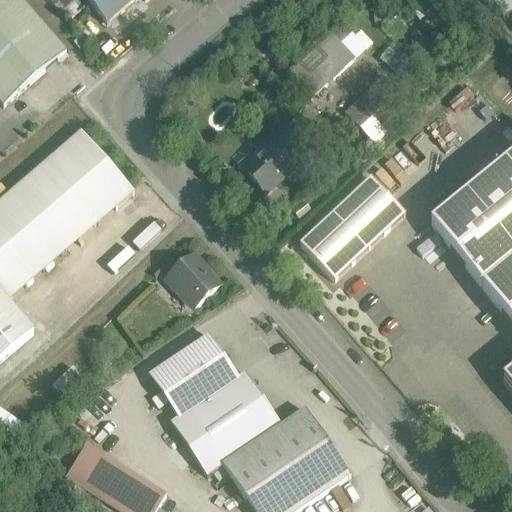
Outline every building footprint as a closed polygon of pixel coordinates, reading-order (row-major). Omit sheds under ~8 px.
[(66,57),(15,0),(0,0),(0,107),(4,112),(66,57)] [(81,0),(107,29),(139,0),(141,0),(145,4),(149,0),(81,0)] [(330,36),(287,76),(310,101),(353,60),(330,36)] [(397,125),(370,95),(347,117),(374,146),(397,125)] [(280,129),(260,147),(265,153),(285,135),(280,129)] [(265,153),(243,173),(244,174),(246,172),(265,193),(263,195),(264,196),(306,158),(285,135),(265,153)] [(81,137),(0,207),(0,299),(7,308),(134,197),(81,137)] [(511,164),(434,227),(511,323),(511,164)] [(299,248),(333,286),(405,221),(371,183),(299,248)] [(219,291),(193,261),(168,283),(178,294),(175,296),(183,305),(185,303),(195,313),(219,291)] [(7,308),(0,299),(0,367),(34,338),(7,308)] [(209,342),(150,383),(178,424),(238,383),(209,342)] [(511,375),(503,382),(511,392),(511,375)] [(246,379),(172,429),(208,481),(222,471),(281,431),(246,379)] [(27,433),(0,414),(0,442),(14,452),(27,433)] [(281,431),(222,471),(250,511),(304,511),(351,481),(305,414),(281,431)] [(159,511),(167,499),(86,451),(65,487),(106,511),(159,511)]
